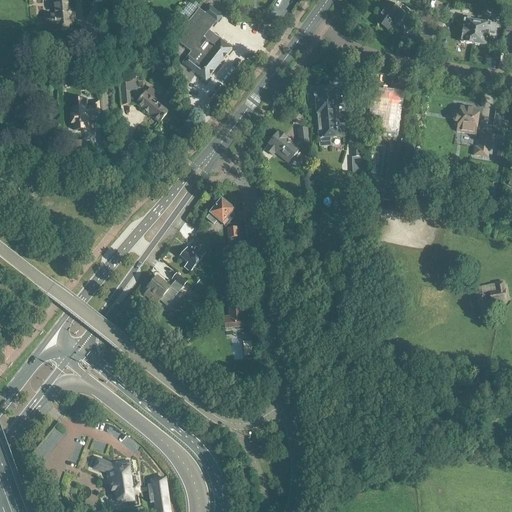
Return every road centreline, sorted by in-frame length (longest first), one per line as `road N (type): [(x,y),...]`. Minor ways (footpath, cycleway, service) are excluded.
road 1 (unclassified): [(285,398),(251,197),(216,156)]
road 2 (secondary): [(207,150),(52,338)]
road 3 (secondary): [(78,346),(216,156)]
road 4 (motorway): [(220,511),(215,474),(202,452),(78,346)]
road 5 (residential): [(309,25),(359,52),(511,83)]
road 6 (unclassified): [(122,344),(228,423),(257,420),(285,398)]
road 7 (motorway): [(94,386),(187,468),(199,511)]
road 8 (unclassified): [(155,154),(43,162),(24,185),(0,186)]
road 9 (unclassified): [(122,344),(0,249)]
road 10 (secondary): [(222,140),(309,25)]
